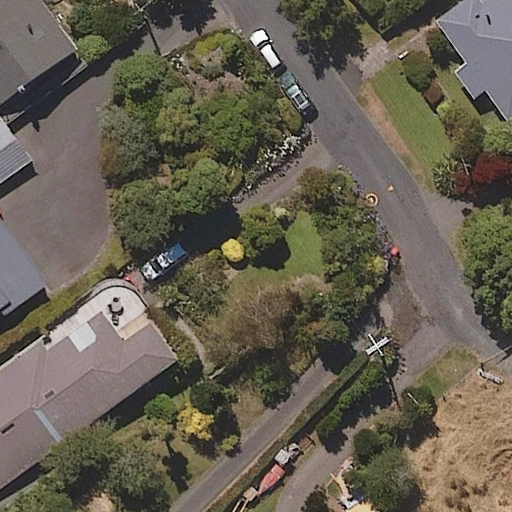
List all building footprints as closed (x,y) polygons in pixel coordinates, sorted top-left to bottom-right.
[(1,0),(0,0),(0,120),(2,124),(89,59),(45,0),(1,0)] [(511,0),(496,0),(442,36),(505,132),(511,127),(511,0)] [(0,191),(38,165),(10,126),(0,132),(0,191)] [(0,327),(56,287),(0,210),(0,327)] [(0,494),(187,369),(133,290),(0,379),(0,494)]
